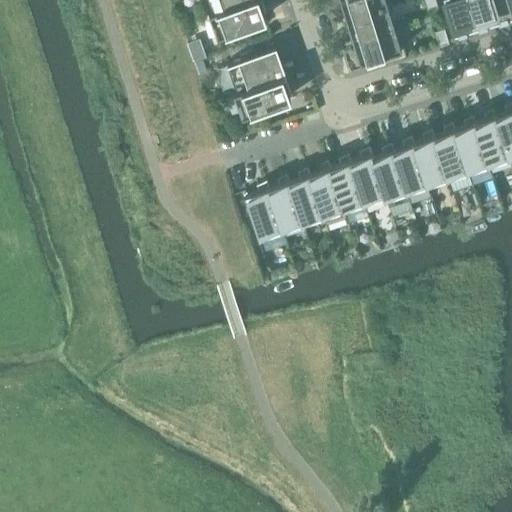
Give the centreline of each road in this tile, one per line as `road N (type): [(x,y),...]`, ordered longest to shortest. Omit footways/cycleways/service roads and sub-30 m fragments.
road 1 (residential): [(511,36),(330,93)]
road 2 (residential): [(340,124),(511,69)]
